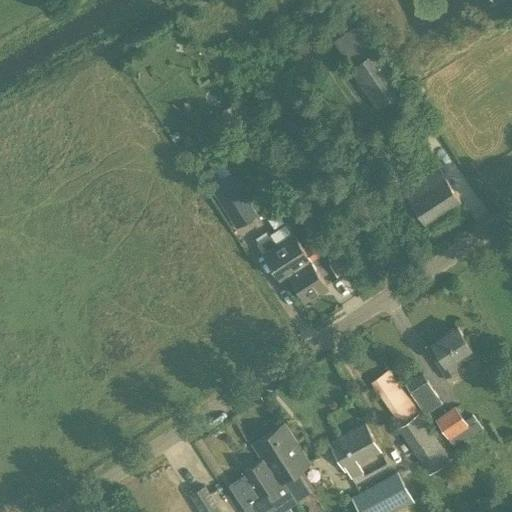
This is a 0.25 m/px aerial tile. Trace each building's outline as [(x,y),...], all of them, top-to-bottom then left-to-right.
[(344,56),(370,40),(359,22),(333,38),(344,56)] [(402,89),(375,49),(348,68),(375,108),(402,89)] [(424,222),(458,200),(438,168),(404,190),(424,222)] [(234,228),(257,214),(231,170),(207,185),(234,228)] [(304,300),(326,286),(293,234),(276,245),(269,233),(256,242),(280,280),(288,274),(304,300)] [(432,341),(445,361),(440,364),(446,373),(456,366),(451,358),(470,346),(456,325),(432,341)] [(371,382),(400,425),(419,412),(389,369),(371,382)] [(424,415),(442,403),(422,373),(405,384),(424,415)] [(434,418),(453,446),(482,427),(473,413),(464,419),(455,405),(434,418)] [(419,412),(400,425),(397,428),(429,474),(451,458),(419,412)] [(363,471),(359,464),(381,452),(365,422),(328,442),(345,472),(347,471),(351,478),(363,471)] [(242,505),(257,495),(309,462),(284,423),(251,444),(262,460),(243,472),(244,474),(229,484),(242,505)] [(394,511),(414,502),(398,473),(351,498),(358,511),(394,511)] [(200,511),(219,511),(204,486),(190,494),(200,511)]
